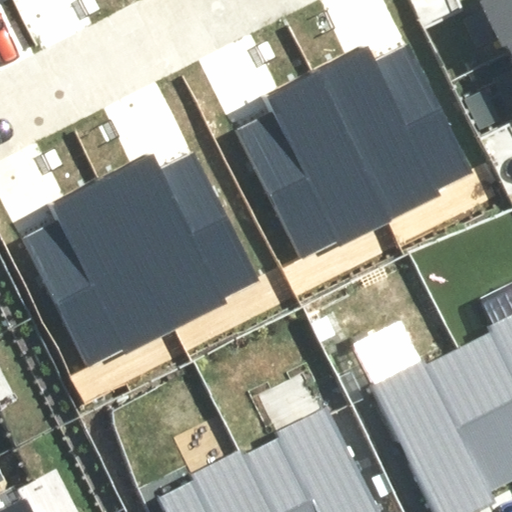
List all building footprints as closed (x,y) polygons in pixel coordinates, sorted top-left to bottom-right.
[(511,0),(481,0),(495,28),(500,26),(506,38),(511,35),(511,0)] [(389,215),(473,173),(409,45),(374,62),(365,45),(316,69),(389,215)] [(239,129),(304,258),(389,215),(316,69),(266,94),(274,112),(239,129)] [(172,325),(256,283),(192,155),(157,172),(148,155),(99,179),(172,325)] [(23,239),(87,368),(172,325),(99,179),(49,204),(57,222),(23,239)] [(495,320),(454,339),(511,461),(511,303),(492,313),(495,320)] [(409,364),(375,380),(436,511),(451,511),(496,492),(489,477),(511,466),(511,461),(454,339),(453,334),(405,356),(409,364)] [(281,427),(240,446),(271,511),(380,511),(326,396),(277,419),(281,427)] [(193,470),(159,486),(171,511),(271,511),(240,446),(238,440),(189,462),(193,470)] [(0,511),(34,511),(22,488),(0,498),(0,511)]
